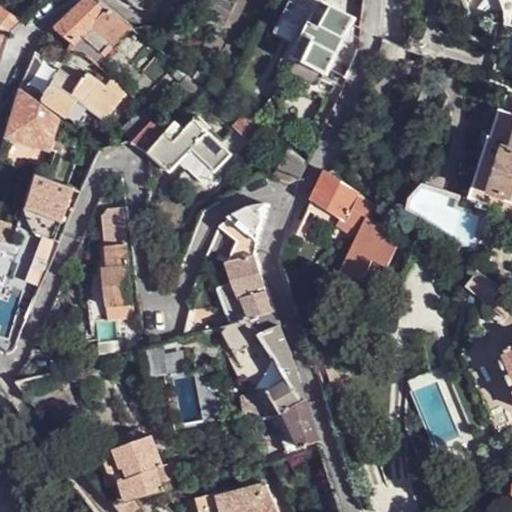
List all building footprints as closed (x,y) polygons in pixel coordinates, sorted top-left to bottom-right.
[(95,0),(83,0),(53,28),(71,42),(75,42),(69,50),(75,49),(78,50),(92,62),(110,42),(114,46),(131,29),(95,0)] [(231,6),(218,0),(210,0),(205,13),(224,21),(231,6)] [(292,0),(290,0),(274,33),(292,42),(299,46),(300,44),(301,44),(316,15),(315,14),(316,12),(309,8),(292,0)] [(313,0),(309,8),(316,12),(318,13),(323,2),(324,0),(313,0)] [(328,75),(357,19),(323,2),(318,13),(316,12),(315,14),(316,15),(301,44),(300,44),(299,46),(301,47),(295,58),(299,60),(325,73),(328,75)] [(19,21),(0,7),(0,27),(3,30),(7,33),(19,21)] [(407,71),(414,52),(382,41),(382,49),(377,60),(407,71)] [(287,71),(288,71),(295,58),(301,47),(299,46),(292,42),(279,66),(287,71)] [(17,89),(36,103),(38,99),(59,68),(35,52),(17,89)] [(319,84),(325,73),(299,60),(293,70),(294,73),(316,85),(319,84)] [(103,120),(126,91),(109,77),(103,86),(97,82),(93,78),(84,71),(78,80),(59,68),(38,99),(64,117),(75,100),(103,120)] [(196,78),(205,82),(209,73),(200,68),(196,78)] [(97,73),(93,78),(97,82),(101,77),(97,73)] [(194,101),(205,89),(204,88),(190,76),(180,88),(194,101)] [(48,150),(56,118),(36,103),(17,89),(4,136),(48,150)] [(150,112),(145,108),(123,133),(128,137),(146,115),(150,112)] [(254,143),(268,128),(256,118),(248,110),(235,126),(254,143)] [(511,114),(498,110),(490,137),(488,136),(487,138),(511,145),(511,114)] [(128,137),(134,142),(153,121),(146,115),(128,137)] [(149,154),(171,172),(186,156),(192,150),(209,132),(195,120),(185,131),(175,142),(165,134),(149,154)] [(149,154),(165,134),(153,121),(134,142),(133,144),(149,154)] [(175,142),(185,131),(176,122),(165,134),(175,142)] [(209,132),(192,150),(214,172),(216,174),(233,155),(209,132)] [(511,212),(511,200),(492,194),(505,151),(511,153),(511,147),(511,145),(487,138),(470,200),(511,212)] [(274,179),(278,180),(281,182),(289,184),(296,182),(302,177),(310,162),(290,146),(274,179)] [(192,150),(186,156),(194,162),(187,168),(204,184),(214,172),(192,150)] [(492,194),(511,200),(511,153),(505,151),(492,194)] [(332,177),(325,172),(312,200),(342,221),(345,222),(356,200),(359,194),(339,181),(332,177)] [(54,240),(61,222),(72,189),(34,176),(23,209),(23,212),(23,216),(23,219),(24,221),(25,224),(27,226),(29,229),(30,230),(32,231),(35,233),(54,240)] [(378,207),(364,198),(359,194),(356,200),(345,222),(361,235),(369,219),(371,220),(378,207)] [(97,204),(106,208),(110,200),(101,196),(97,204)] [(110,200),(106,208),(109,211),(110,209),(125,207),(128,208),(126,198),(110,200)] [(220,227),(219,230),(237,245),(229,263),(256,257),(258,242),(268,205),(257,206),(252,209),(230,218),(220,227)] [(105,215),(107,247),(127,245),(128,245),(125,207),(110,209),(109,211),(105,215)] [(369,219),(361,235),(359,239),(343,272),(364,282),(374,262),(390,268),(403,240),(371,220),(369,219)] [(0,242),(12,247),(19,226),(0,221),(0,242)] [(345,222),(342,221),(339,227),(359,239),(361,235),(345,222)] [(47,286),(52,241),(22,238),(17,283),(47,286)] [(109,268),(130,267),(127,245),(107,247),(109,268)] [(249,320),(276,313),(256,257),(229,263),(236,283),(218,289),(232,325),(241,322),(249,320)] [(130,303),(133,303),(130,267),(109,268),(103,270),(106,306),(130,303)] [(468,290),(502,318),(511,303),(511,296),(479,274),(468,290)] [(130,303),(106,306),(108,320),(132,318),(130,303)] [(217,309),(191,311),(185,333),(216,325),(217,309)] [(282,325),(276,313),(249,320),(241,322),(259,334),(282,325)] [(223,332),(231,347),(241,352),(261,338),(259,334),(241,322),(232,325),(227,326),(223,332)] [(282,325),(259,334),(261,338),(287,378),(269,391),(284,415),(286,414),(308,400),(282,325)] [(338,333),(319,340),(340,406),(360,400),(338,333)] [(511,349),(498,355),(507,377),(511,388),(511,349)] [(504,392),(511,388),(507,377),(499,380),(504,392)] [(25,394),(42,415),(67,403),(58,385),(25,394)] [(257,394),(240,397),(245,421),(254,419),(269,417),(257,394)] [(301,447),(320,440),(308,400),(286,414),(291,427),(301,447)] [(301,447),(291,427),(278,433),(287,453),(301,447)] [(120,436),(90,448),(95,461),(103,458),(101,455),(123,446),(120,436)] [(151,469),(163,466),(153,436),(139,440),(151,469)] [(123,446),(101,455),(103,458),(112,482),(113,485),(121,482),(125,494),(126,500),(134,498),(180,485),(171,464),(163,466),(151,469),(139,440),(123,446)] [(102,486),(112,482),(103,458),(95,461),(92,462),(102,486)] [(113,485),(117,496),(125,494),(121,482),(113,485)] [(278,511),(266,483),(217,496),(220,511),(278,511)] [(112,504),(126,500),(125,494),(117,496),(108,498),(112,504)] [(220,511),(217,496),(198,502),(200,511),(220,511)] [(133,511),(141,507),(134,498),(126,500),(112,504),(118,511),(133,511)]
